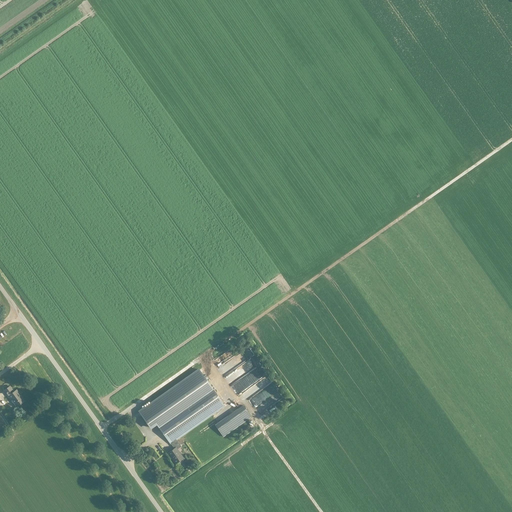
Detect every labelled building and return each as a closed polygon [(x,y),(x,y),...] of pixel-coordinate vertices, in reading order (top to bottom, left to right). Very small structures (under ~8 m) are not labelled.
[(170,444),(171,444),(176,440),(225,406),(199,370),(139,412),(150,428),(156,423),(170,444)] [(264,378),(258,383),(260,386),(267,381),(264,378)] [(11,399),(17,407),(25,401),(24,401),(18,394),(19,393),(17,390),(14,392),(10,386),(4,391),(10,399),(11,399)] [(223,437),(231,431),(251,417),(243,406),(215,425),(223,437)] [(181,447),(176,440),(171,444),(174,449),(169,453),(171,456),(173,458),(172,459),(175,464),(183,458),(177,449),(181,447)]
